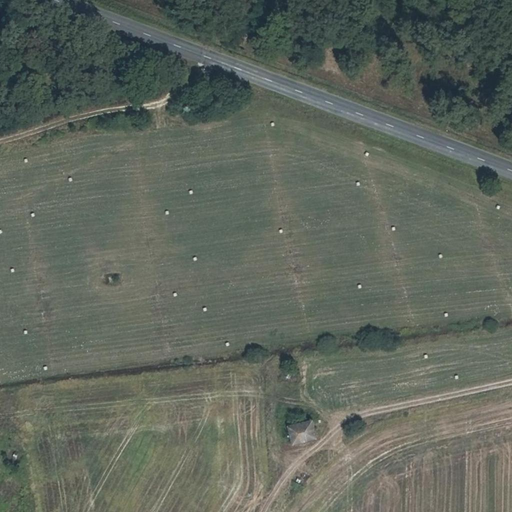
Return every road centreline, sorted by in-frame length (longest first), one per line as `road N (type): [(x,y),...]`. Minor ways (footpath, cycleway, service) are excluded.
road 1 (secondary): [(44,0),(511,174)]
road 2 (track): [(511,381),(349,414),(285,475),(262,511)]
road 3 (track): [(206,60),(172,100),(0,143)]
